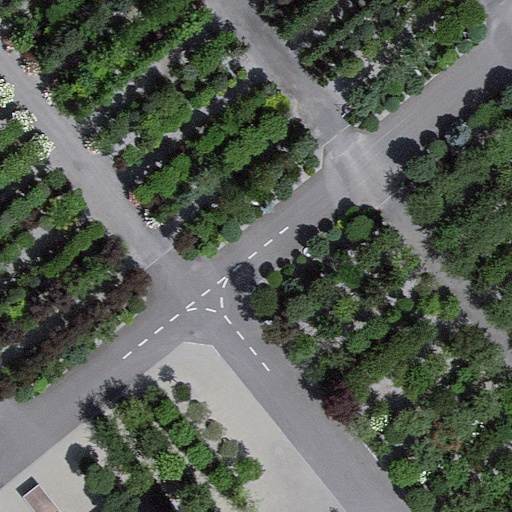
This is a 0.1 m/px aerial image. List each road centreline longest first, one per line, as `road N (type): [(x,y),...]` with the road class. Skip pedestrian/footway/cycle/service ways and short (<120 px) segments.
road 1 (track): [(511,47),(0,456)]
road 2 (track): [(0,63),(192,299)]
road 3 (track): [(407,511),(229,269)]
